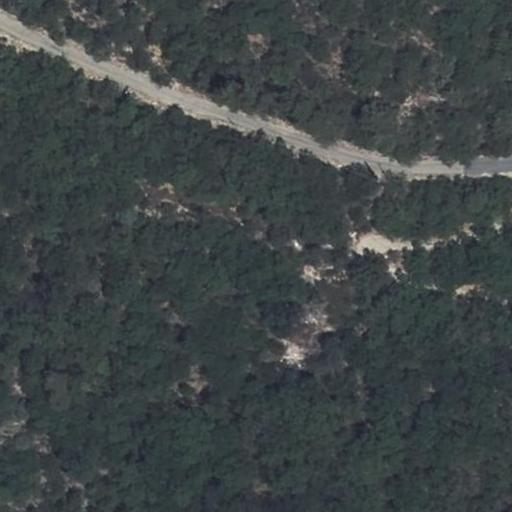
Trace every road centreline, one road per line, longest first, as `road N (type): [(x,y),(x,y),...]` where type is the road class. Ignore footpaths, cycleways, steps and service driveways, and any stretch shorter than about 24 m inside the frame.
road 1 (unclassified): [(511,164),(363,164),(0,25)]
road 2 (track): [(511,297),(414,285),(397,266),(397,246),(472,235),(511,218)]
